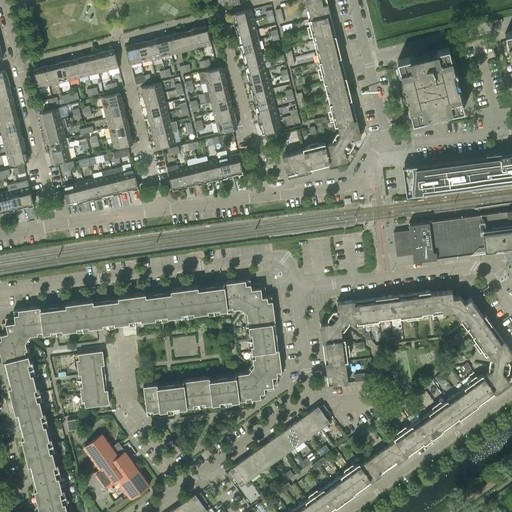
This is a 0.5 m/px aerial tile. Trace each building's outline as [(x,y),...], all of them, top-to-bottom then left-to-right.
[(330,26),(327,15),(330,15),(327,3),(323,4),(321,0),(305,0),(310,19),(308,19),(309,23),(316,51),(338,45),(334,29),(331,30),(330,28),(325,29),(324,27),(330,26)] [(275,9),(279,23),(284,22),(280,8),(275,9)] [(250,9),(232,13),(234,21),(233,22),(233,24),(253,19),(250,9)] [(253,19),(233,24),(234,24),(234,26),(235,26),(237,34),(255,29),(253,19)] [(278,34),(277,29),(276,29),(275,24),(266,26),(267,32),(270,31),(271,36),(278,34)] [(196,27),(195,27),(200,47),(211,44),(206,26),(198,28),(198,27),(196,27)] [(193,29),(186,31),(190,49),(200,47),(195,27),(195,28),(193,28),(193,29)] [(255,29),(237,34),(238,41),(238,43),(238,44),(258,39),(255,29)] [(176,32),(180,52),(190,49),(186,31),(178,33),(178,32),(176,32)] [(180,52),(176,32),(175,32),(175,33),(173,33),(173,34),(166,36),(170,54),(180,52)] [(170,54),(166,36),(158,37),(156,37),(161,57),(170,54)] [(154,39),(146,40),(151,59),(161,57),(156,37),(155,37),(155,38),(153,38),(154,39)] [(260,49),(258,39),(238,44),(239,44),(239,46),(240,46),(242,54),(260,49)] [(136,42),(141,62),(151,59),(146,40),(139,42),(138,42),(136,42)] [(141,62),(136,42),(136,43),(134,43),(134,44),(126,46),(130,64),(141,62)] [(335,71),(335,69),(340,68),(339,63),(342,62),(340,52),(338,45),(316,51),(326,93),(348,88),(344,71),(341,72),(341,70),(335,71)] [(456,86),(452,71),(454,70),(448,47),(436,50),(436,52),(418,57),(417,55),(397,60),(403,83),(405,83),(408,98),(407,98),(412,121),(433,116),(432,114),(437,113),(437,115),(464,109),(458,86),(456,86)] [(103,50),(108,70),(118,67),(114,49),(105,51),(105,50),(103,51),(103,50)] [(263,59),(260,49),(242,54),(243,61),(243,63),(243,64),(263,59)] [(101,52),(93,54),(98,72),(108,70),(103,50),(102,51),(103,51),(101,51),(101,52)] [(98,72),(93,54),(86,56),(86,55),(84,55),(83,55),(88,75),(98,72)] [(88,75),(83,55),(83,56),(81,56),(81,57),(73,59),(78,77),(88,75)] [(78,77),(73,59),(66,61),(66,60),(64,60),(63,60),(68,80),(78,77)] [(265,69),(263,59),(243,64),(244,64),(244,66),(245,66),(246,73),(265,69)] [(61,62),(54,64),(58,82),(68,80),(63,60),(63,61),(61,61),(61,62)] [(58,82),(54,64),(46,65),(44,65),(48,85),(58,82)] [(41,67),(33,69),(38,87),(48,85),(44,65),(43,65),(43,66),(41,66),(41,67)] [(222,67),(217,68),(198,72),(201,83),(205,82),(225,77),(225,76),(224,74),(224,75),(222,67)] [(265,69),(246,73),(248,81),(248,83),(268,79),(265,69)] [(5,70),(0,71),(0,82),(8,80),(8,78),(7,78),(5,70)] [(146,81),(144,75),(134,77),(135,84),(146,81)] [(225,77),(205,82),(208,92),(227,87),(225,79),(225,77)] [(268,79),(248,83),(248,84),(249,86),(250,86),(251,93),(270,88),(268,79)] [(0,92),(10,90),(8,83),(9,83),(8,81),(9,80),(8,80),(0,82),(0,92)] [(160,82),(141,87),(143,95),(143,97),(162,92),(160,82)] [(227,87),(208,92),(203,93),(205,103),(210,101),(230,97),(230,96),(229,94),(228,94),(227,87)] [(270,88),(251,93),(253,101),(253,103),(273,98),(270,88)] [(348,88),(326,93),(334,125),(337,125),(339,135),(337,138),(352,147),(354,143),(352,139),(361,137),(356,119),(353,119),(351,112),(346,113),(345,111),(351,110),(350,105),(353,104),(348,88)] [(12,98),(10,90),(0,92),(0,103),(13,100),(13,99),(13,98),(12,98)] [(101,97),(103,107),(123,102),(122,102),(122,100),(121,100),(119,92),(101,97)] [(162,92),(143,97),(143,98),(144,100),(144,99),(146,107),(165,102),(162,92)] [(230,97),(210,101),(213,111),(232,107),(230,99),(230,97)] [(273,98),(253,103),(253,104),(254,106),(254,105),(256,113),(275,108),(273,98)] [(0,113),(15,110),(13,102),(14,102),(13,100),(14,100),(13,100),(0,103),(0,113)] [(123,102),(103,107),(106,117),(124,112),(122,105),(123,105),(123,103),(123,102)] [(167,112),(165,102),(146,107),(148,114),(147,115),(148,117),(167,112)] [(58,107),(39,112),(41,120),(40,120),(41,122),(41,123),(60,118),(58,107)] [(232,107),(213,111),(215,121),(235,116),(234,116),(234,114),(233,114),(232,107)] [(275,108),(256,113),(258,120),(258,121),(258,123),(278,118),(275,108)] [(15,110),(0,113),(0,124),(18,120),(18,119),(18,117),(17,117),(15,110)] [(124,112),(106,117),(108,127),(128,122),(127,122),(127,120),(126,120),(124,112)] [(167,112),(148,117),(149,119),(151,127),(170,122),(167,112)] [(235,116),(215,121),(218,132),(237,127),(235,119),(235,117),(235,116)] [(60,118),(41,123),(41,125),(42,125),(44,132),(63,128),(60,118)] [(278,118),(258,123),(259,125),(261,133),(280,129),(278,118)] [(20,130),(18,122),(19,122),(18,120),(0,124),(0,128),(1,134),(20,130)] [(128,122),(108,127),(111,137),(129,132),(127,125),(128,125),(128,123),(128,122)] [(170,122),(151,127),(153,134),(152,134),(153,136),(153,137),(172,132),(170,122)] [(63,128),(44,132),(46,140),(45,140),(46,142),(45,142),(46,143),(65,138),(63,128)] [(22,137),(20,130),(1,134),(4,144),(23,139),(22,137)] [(129,132),(111,137),(113,147),(133,142),(132,141),(132,142),(132,140),(131,140),(129,132)] [(172,132),(153,137),(154,139),(156,147),(175,142),(172,132)] [(287,132),(277,134),(278,141),(288,139),(287,132)] [(67,137),(65,138),(46,143),(46,145),(47,145),(49,152),(68,148),(70,147),(70,146),(69,147),(67,137)] [(303,150),(282,155),(286,170),(296,168),(297,172),(309,169),(308,166),(316,164),(314,159),(316,158),(318,164),(328,161),(329,164),(347,160),(345,152),(349,151),(352,147),(337,138),(335,142),(325,144),(324,142),(302,148),(303,150)] [(23,139),(4,144),(6,154),(25,150),(23,142),(24,142),(23,140),(23,139)] [(68,148),(49,152),(51,160),(50,160),(51,162),(50,162),(51,163),(70,158),(68,148)] [(25,150),(6,154),(9,165),(28,160),(28,159),(27,157),(25,150)] [(486,155),(423,164),(402,166),(406,195),(422,193),(511,181),(511,152),(496,154),(496,152),(486,154),(486,155)] [(238,153),(227,156),(232,174),(240,172),(240,173),(242,173),(243,173),(238,153)] [(227,156),(217,158),(222,178),(223,177),(225,177),(225,176),(232,174),(227,156)] [(217,158),(208,161),(212,179),(220,177),(220,178),(222,177),(222,178),(217,158)] [(208,161),(198,163),(203,183),(203,182),(205,182),(205,181),(212,179),(208,161)] [(198,163),(188,165),(192,184),(200,182),(200,183),(202,182),(202,183),(203,183),(198,163)] [(188,165),(178,168),(183,187),(185,187),(185,186),(192,184),(188,165)] [(121,166),(111,168),(117,193),(118,193),(118,192),(120,192),(120,191),(127,190),(123,171),(121,166)] [(102,171),(103,176),(107,194),(115,193),(117,193),(111,168),(102,171)] [(133,168),(123,171),(127,190),(135,188),(137,188),(138,188),(133,168)] [(178,168),(167,171),(172,189),(180,187),(180,188),(182,187),(182,188),(183,187),(178,168)] [(103,176),(93,178),(98,198),(98,197),(100,197),(100,196),(107,194),(103,176)] [(93,178),(83,181),(88,199),(95,198),(97,198),(98,198),(93,178)] [(83,181),(73,183),(78,203),(78,202),(80,202),(80,201),(88,199),(83,181)] [(73,183),(63,186),(67,204),(75,202),(75,203),(77,203),(78,203),(73,183)] [(28,185),(18,188),(23,207),(30,205),(32,205),(33,205),(28,185)] [(18,188),(8,190),(13,210),(13,209),(15,209),(15,208),(23,207),(18,188)] [(13,210),(8,190),(0,192),(0,199),(3,212),(10,210),(11,210),(13,210)] [(511,210),(408,224),(409,230),(393,232),(396,255),(412,253),(413,260),(471,253),(478,246),(480,246),(484,246),(484,250),(511,245),(511,210)] [(273,309),(271,295),(252,297),(252,294),(250,278),(236,280),(240,307),(241,308),(243,309),(245,311),(246,312),(273,309)] [(198,285),(184,287),(187,311),(193,310),(193,313),(208,311),(207,308),(213,308),(219,307),(219,309),(227,308),(227,306),(232,305),(232,308),(240,307),(236,280),(223,282),(223,285),(213,286),(214,294),(211,294),(209,294),(208,287),(198,288),(198,285)] [(260,283),(253,283),(254,288),(260,288),(261,294),(265,293),(265,286),(260,287),(260,283)] [(187,311),(184,287),(170,289),(171,292),(160,293),(161,300),(159,301),(157,301),(156,294),(146,295),(145,292),(131,294),(134,318),(140,317),(141,320),(155,318),(155,315),(161,314),(167,314),(167,316),(182,314),(181,312),(187,311)] [(470,297),(458,305),(456,307),(454,306),(452,289),(430,292),(433,312),(454,310),(466,327),(482,315),(470,297)] [(433,312),(430,292),(430,290),(386,296),(389,318),(433,312)] [(134,318),(131,294),(118,295),(118,298),(114,299),(108,300),(109,307),(104,308),(103,300),(96,301),(93,302),(93,299),(79,300),(82,325),(88,324),(88,326),(96,325),(99,325),(102,325),(103,324),(102,322),(114,321),(114,323),(115,323),(117,323),(121,322),(129,321),(129,319),(134,318)] [(389,318),(386,296),(336,302),(337,310),(333,311),(330,315),(343,325),(346,321),(356,320),(356,322),(389,318)] [(40,306),(27,307),(30,334),(37,333),(37,330),(42,330),(43,332),(50,331),(50,329),(62,327),(62,330),(77,328),(76,325),(82,325),(79,300),(65,302),(66,305),(56,307),(56,314),(54,314),(52,315),(51,307),(41,308),(40,306)] [(13,309),(15,324),(16,330),(0,333),(0,347),(25,341),(30,334),(27,307),(13,309)] [(266,338),(266,336),(266,334),(273,333),(272,322),(275,322),(273,309),(246,312),(247,319),(250,319),(250,324),(248,324),(249,332),(251,332),(253,344),(251,344),(252,352),(254,351),(255,357),(252,357),(253,364),(253,365),(280,361),(278,347),(275,348),(274,337),(266,338)] [(511,356),(511,352),(488,319),(484,314),(482,315),(466,327),(485,354),(487,353),(493,361),(492,365),(509,368),(510,364),(507,360),(511,356)] [(343,325),(330,315),(327,318),(328,322),(320,323),(328,385),(348,382),(345,361),(347,360),(346,349),(344,338),(342,338),(341,328),(343,325)] [(12,322),(12,317),(5,318),(5,322),(1,324),(3,330),(7,329),(6,323),(12,322)] [(30,373),(29,367),(28,362),(30,361),(28,354),(26,354),(24,349),(27,349),(25,341),(0,347),(0,352),(2,361),(5,361),(8,370),(15,369),(16,371),(16,373),(9,375),(11,385),(8,386),(12,399),(35,393),(34,388),(36,387),(33,373),(30,373)] [(95,380),(95,378),(95,375),(102,374),(101,364),(104,364),(102,350),(78,353),(79,359),(76,359),(78,374),(81,374),(81,380),(82,385),(80,386),(82,400),(84,400),(85,406),(109,403),(107,389),(104,389),(103,379),(95,380)] [(470,351),(464,355),(467,360),(473,355),(470,351)] [(280,361),(253,365),(248,371),(251,396),(251,395),(251,398),(265,396),(263,377),(282,374),(280,361)] [(471,368),(466,362),(462,365),(466,371),(471,368)] [(482,373),(455,393),(468,411),(509,382),(505,375),(508,372),(509,368),(492,365),(492,369),(484,375),(482,373)] [(446,368),(441,372),(444,376),(449,372),(446,368)] [(251,396),(248,371),(234,373),(235,376),(222,377),(210,379),(209,376),(195,378),(199,402),(205,401),(205,404),(220,402),(219,399),(224,399),(225,404),(226,404),(226,399),(231,398),(231,400),(246,398),(245,396),(251,395),(251,396)] [(441,372),(435,376),(438,381),(444,376),(441,372)] [(354,374),(355,381),(365,380),(364,373),(354,374)] [(199,402),(195,378),(182,380),(182,383),(157,386),(157,383),(143,385),(146,409),(152,408),(153,411),(166,409),(167,412),(174,411),(173,405),(178,405),(179,407),(193,405),(193,403),(199,402)] [(277,384),(276,378),(272,378),(272,384),(266,385),(267,390),(274,389),(273,385),(277,384)] [(43,425),(42,419),(40,413),(43,413),(39,398),(37,399),(35,393),(12,399),(15,413),(18,412),(20,422),(28,420),(28,422),(29,425),(22,426),(24,436),(21,437),(24,451),(48,445),(47,439),(49,438),(46,424),(43,425)] [(411,393),(405,398),(408,402),(414,398),(411,393)] [(433,436),(468,411),(455,393),(420,418),(433,436)] [(405,398),(400,402),(403,406),(408,402),(405,398)] [(323,404),(319,407),(318,405),(314,408),(309,412),(320,428),(329,421),(323,412),(327,409),(323,404)] [(320,428),(309,412),(300,418),(311,434),(320,428)] [(378,417),(376,418),(370,422),(373,427),(379,423),(381,427),(384,425),(378,417)] [(300,418),(296,421),(291,424),(303,440),(311,434),(300,418)] [(397,462),(428,440),(433,436),(420,418),(393,437),(394,439),(377,451),(389,468),(397,462)] [(75,419),(67,420),(68,430),(76,429),(75,419)] [(291,424),(286,428),(282,431),(294,447),(303,440),(291,424)] [(294,447),(282,431),(273,437),(285,453),(294,447)] [(149,485),(134,464),(118,442),(111,447),(102,433),(84,445),(100,468),(93,473),(104,487),(117,477),(132,498),(149,485)] [(352,435),(346,440),(350,444),(355,440),(352,435)] [(285,453),(273,437),(264,443),(276,459),(285,453)] [(264,443),(261,446),(256,450),(267,466),(276,459),(264,443)] [(56,476),(55,471),(53,465),(56,464),(55,464),(52,450),(50,450),(48,445),(24,451),(28,464),(31,463),(33,473),(41,471),(41,474),(42,476),(34,478),(37,488),(34,489),(37,502),(61,496),(60,490),(62,490),(58,475),(56,476)] [(256,450),(251,453),(247,456),(258,472),(267,466),(256,450)] [(359,462),(340,475),(332,481),(345,499),(381,474),(389,468),(377,451),(360,464),(359,462)] [(247,456),(243,459),(238,462),(250,478),(258,472),(247,456)] [(311,465),(314,469),(326,461),(323,456),(311,465)] [(250,478),(238,462),(229,469),(230,470),(226,474),(230,479),(234,476),(240,485),(250,478)] [(300,511),(326,511),(345,499),(332,481),(296,506),(300,511)] [(288,482),(282,486),(285,490),(291,486),(288,482)] [(285,490),(282,486),(276,490),(279,494),(285,490)] [(195,493),(191,496),(186,500),(194,511),(202,511),(206,509),(200,500),(204,497),(200,492),(196,495),(195,493)] [(67,511),(65,502),(65,501),(62,502),(61,496),(37,502),(39,511),(67,511)] [(275,497),(268,502),(272,508),(279,502),(275,497)] [(194,511),(186,500),(180,503),(177,506),(181,511),(194,511)]
